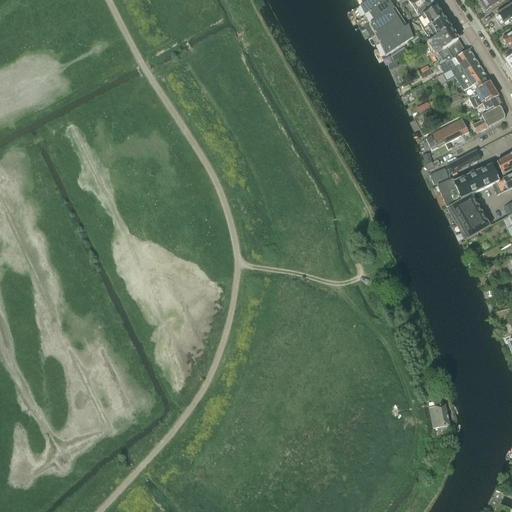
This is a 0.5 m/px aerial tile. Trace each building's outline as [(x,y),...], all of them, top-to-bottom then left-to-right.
[(402,20),(391,5),(387,0),(370,0),(360,7),(368,25),(368,26),(379,45),(380,45),(385,41),(407,27),(402,20)] [(436,7),(431,0),(410,0),(408,2),(414,11),(412,12),(413,13),(412,14),(416,21),(436,7)] [(486,13),(504,1),(503,0),(484,0),(479,3),(479,5),(481,8),(483,8),(486,13)] [(511,3),(496,14),(496,15),(496,17),(498,20),(500,20),(503,25),(510,21),(511,22),(511,21),(511,3)] [(422,31),(443,17),(436,7),(416,21),(416,22),(418,21),(421,26),(420,27),(422,31)] [(443,17),(422,31),(427,38),(429,37),(432,41),(451,29),(443,17)] [(412,40),(410,33),(408,26),(407,27),(385,41),(380,45),(386,57),(392,53),(412,40)] [(451,29),(432,41),(427,45),(435,57),(458,42),(457,41),(458,40),(451,29)] [(511,32),(501,39),(502,41),(502,44),(505,45),(506,47),(507,45),(510,50),(511,48),(511,32)] [(455,59),(465,53),(465,52),(458,42),(435,57),(433,57),(438,65),(437,66),(438,69),(455,59)] [(455,69),(473,59),(468,51),(465,52),(465,53),(455,59),(438,69),(444,78),(456,71),(455,69)] [(464,74),(478,65),(473,59),(455,69),(456,71),(457,72),(461,69),(464,74)] [(464,83),(482,72),(478,65),(464,74),(466,76),(462,79),(461,79),(448,86),(449,90),(454,87),(464,83)] [(423,80),(432,75),(430,71),(429,71),(422,75),(421,76),(423,80)] [(473,87),(486,79),(482,72),(464,83),(454,87),(456,90),(467,85),(469,85),(470,84),(473,87)] [(486,89),(485,86),(490,84),(486,79),(473,87),(475,92),(472,94),(474,97),(481,94),(480,92),(486,89)] [(474,111),(497,97),(490,84),(485,86),(486,89),(480,92),(481,94),(474,97),(468,100),(470,103),(474,111)] [(451,109),(463,103),(458,94),(447,101),(451,109)] [(499,108),(502,107),(497,97),(474,111),(476,115),(478,118),(480,117),(499,108)] [(426,103),(415,109),(419,114),(429,109),(426,103)] [(476,134),(504,120),(499,108),(480,117),(481,118),(479,120),(480,122),(475,125),(474,124),(471,125),(476,134)] [(461,120),(453,124),(460,138),(468,134),(461,120)] [(460,138),(453,124),(438,132),(445,146),(447,151),(451,149),(448,144),(460,138)] [(445,146),(438,132),(430,136),(431,138),(425,140),(431,152),(437,149),(437,150),(445,146)] [(447,166),(444,171),(447,177),(449,176),(480,159),(476,151),(447,166)] [(439,166),(437,162),(432,164),(431,163),(428,154),(422,156),(425,166),(425,167),(427,172),(434,168),(439,166)] [(511,171),(511,154),(496,163),(502,176),(511,171)] [(491,186),(494,184),(498,182),(491,166),(453,182),(451,181),(449,176),(447,177),(448,178),(436,185),(436,187),(445,209),(471,196),(491,186)] [(434,186),(436,185),(448,178),(447,177),(444,171),(443,169),(429,176),(434,186)] [(511,175),(498,182),(494,184),(500,195),(507,191),(508,191),(511,189),(511,175)] [(494,184),(491,186),(497,196),(500,195),(494,184)] [(489,227),(471,196),(448,209),(466,240),(489,227)] [(449,427),(444,405),(442,405),(440,399),(436,399),(436,397),(430,398),(433,407),(433,408),(428,409),(432,430),(433,430),(438,429),(449,427)]
